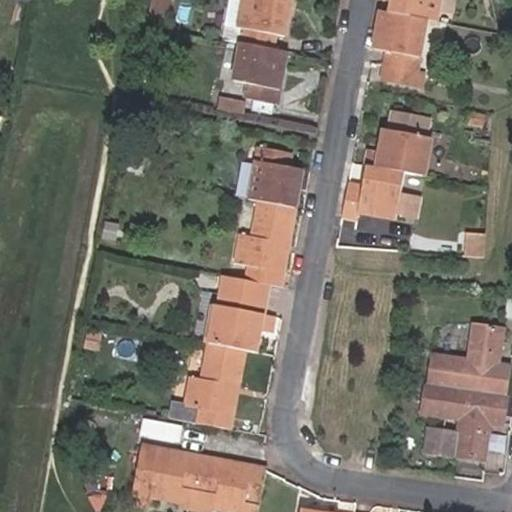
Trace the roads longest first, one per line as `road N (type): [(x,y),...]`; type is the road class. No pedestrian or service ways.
road 1 (residential): [(370,0),(292,435),(302,467),(327,482),(511,507)]
road 2 (track): [(511,137),(486,267),(321,263)]
